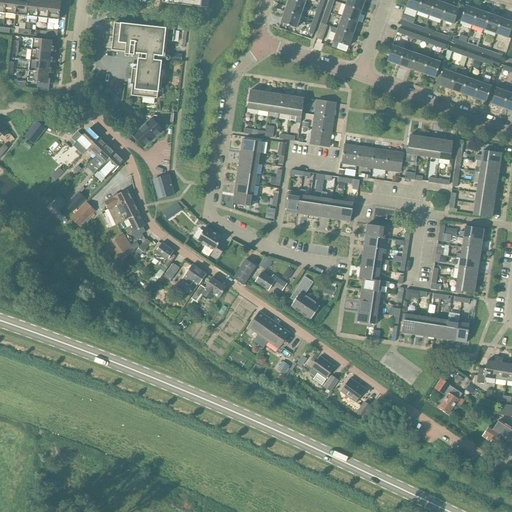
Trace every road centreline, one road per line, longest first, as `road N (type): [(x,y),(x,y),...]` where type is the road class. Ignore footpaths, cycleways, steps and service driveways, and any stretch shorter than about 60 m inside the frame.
road 1 (residential): [(511,473),(357,375),(145,217),(133,172),(78,87),(83,0)]
road 2 (secondary): [(451,511),(259,422),(0,322)]
road 3 (residential): [(332,268),(270,251),(209,220),(229,87),(258,44)]
road 4 (residential): [(511,132),(360,78)]
